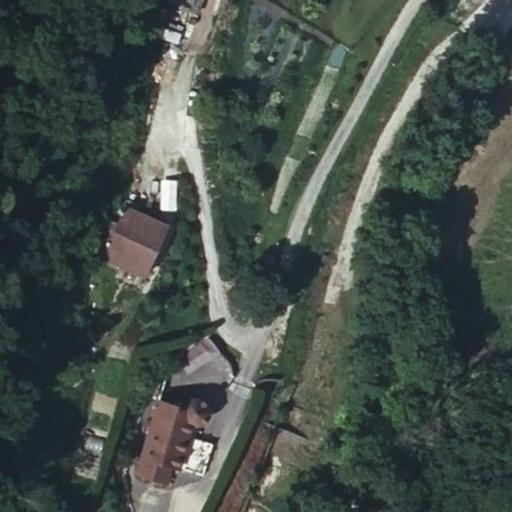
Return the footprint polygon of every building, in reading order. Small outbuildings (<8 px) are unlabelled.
[(123,220),(166,233),(172,216),(129,203),(123,220)] [(163,244),(166,233),(123,220),(120,230),(163,244)] [(154,272),(163,244),(120,230),(112,256),(154,272)] [(154,391),(131,445),(166,460),(184,417),(187,418),(188,419),(193,419),(194,418),(195,418),(199,416),(200,415),(202,414),(203,411),(205,407),(205,402),(204,401),(202,396),(201,395),(200,394),(197,392),(195,391),(193,391),(192,390),(189,390),(188,391),(186,391),(181,395),(179,397),(177,401),(154,391)] [(159,457),(131,445),(124,461),(152,473),(159,457)]
